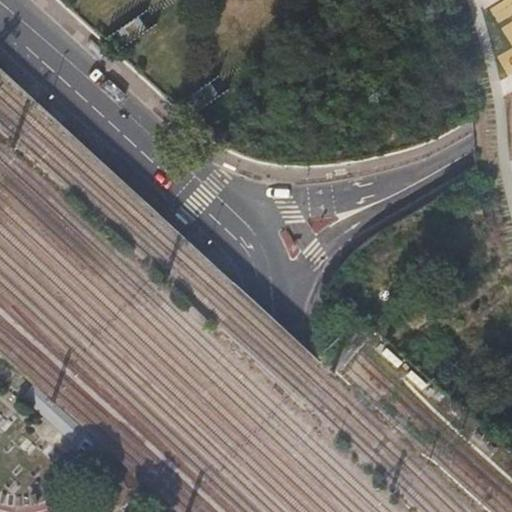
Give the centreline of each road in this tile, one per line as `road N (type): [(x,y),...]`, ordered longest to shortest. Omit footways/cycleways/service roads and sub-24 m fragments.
road 1 (residential): [(470,149),(383,187),(333,198),(255,204),(206,195)]
road 2 (secondary): [(0,15),(206,195)]
road 3 (residential): [(297,276),(327,243),(470,149)]
road 4 (secondary): [(282,511),(277,321)]
